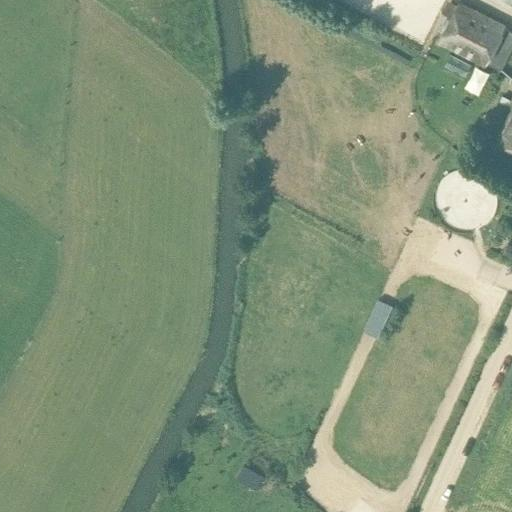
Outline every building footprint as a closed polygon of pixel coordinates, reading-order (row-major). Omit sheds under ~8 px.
[(511,32),(456,3),(436,43),(484,68),(486,64),(500,71),(511,47),(511,32)] [(450,54),(444,66),(465,77),(471,65),(450,54)] [(511,109),(493,146),(499,150),(511,156),(511,101),(510,106),(511,106),(511,109)] [(368,330),(384,336),(397,303),(381,297),(368,330)] [(236,478),(256,488),(263,476),(244,465),(236,478)]
